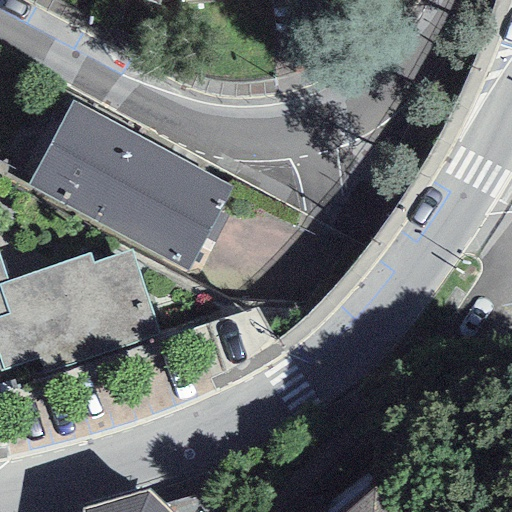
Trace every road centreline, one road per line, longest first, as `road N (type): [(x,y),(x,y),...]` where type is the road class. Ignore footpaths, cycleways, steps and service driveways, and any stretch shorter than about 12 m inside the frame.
road 1 (residential): [(0,493),(231,425),(352,343),(451,209),(511,89)]
road 2 (residential): [(449,0),(399,74),(360,105),(319,124),(260,134),(168,117),(0,21)]
